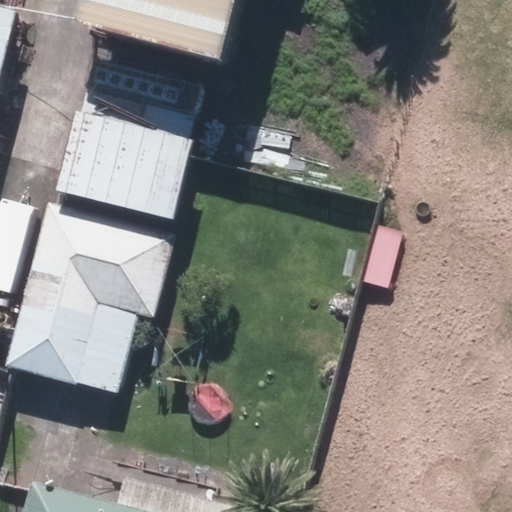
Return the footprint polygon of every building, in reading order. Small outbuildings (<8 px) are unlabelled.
[(98,0),(90,32),(232,68),(249,0),(98,0)] [(0,96),(21,12),(0,6),(0,96)] [(63,201),(179,229),(197,150),(82,123),(63,201)] [(79,383),(120,394),(142,314),(157,318),(178,242),(55,208),(10,370),(78,388),(79,383)] [(32,511),(136,511),(39,487),(32,511)]
